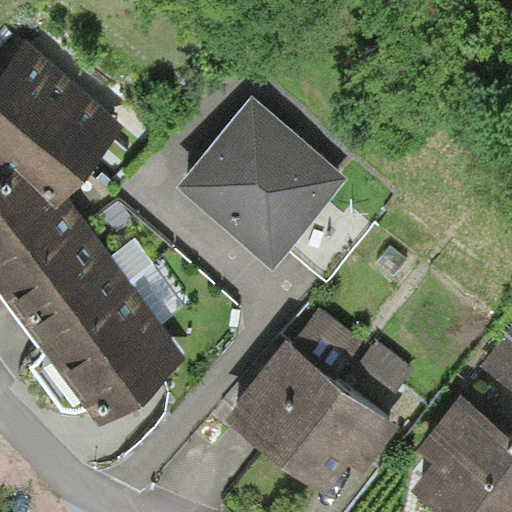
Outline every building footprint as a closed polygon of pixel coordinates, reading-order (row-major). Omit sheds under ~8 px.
[(129,128),(32,46),(0,81),(0,179),(18,167),(58,208),(69,196),(129,128)] [(228,226),(276,267),(349,184),(253,101),(180,184),(228,226)] [(90,223),(69,196),(58,208),(18,167),(0,179),(0,289),(0,290),(90,223)] [(90,223),(0,290),(48,352),(137,288),(90,223)] [(137,288),(48,352),(100,424),(189,359),(137,288)] [(318,309),(293,340),(383,410),(412,374),(376,345),(371,351),(318,309)] [(511,320),(479,365),(511,389),(511,320)] [(293,340),(285,333),(225,410),(326,488),(343,466),(349,458),(364,469),(400,423),(383,410),(293,340)] [(511,511),(511,434),(460,395),(418,450),(427,456),(432,461),(412,487),(445,511),(511,511)]
